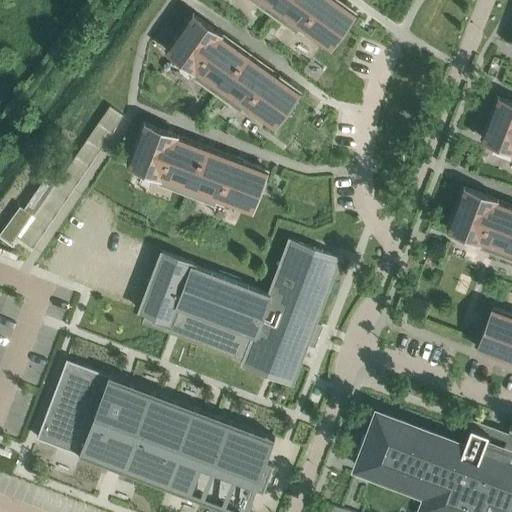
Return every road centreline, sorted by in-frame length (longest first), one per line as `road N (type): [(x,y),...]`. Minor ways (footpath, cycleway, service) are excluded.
road 1 (unclassified): [(399,237),(487,0)]
road 2 (unclassified): [(399,237),(370,210),(364,184),(370,114),(392,45)]
road 3 (unclassified): [(296,511),(358,346)]
road 4 (unclassified): [(358,346),(511,404)]
